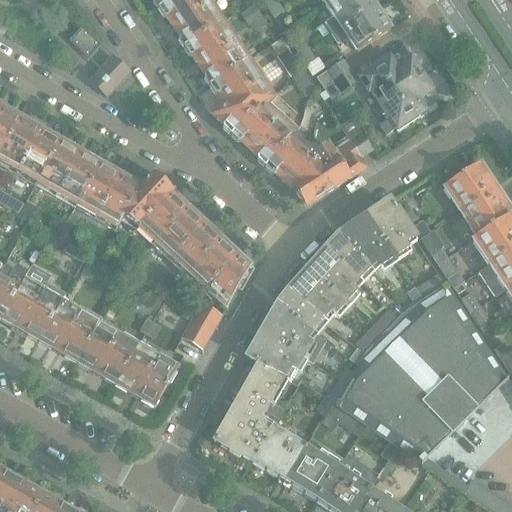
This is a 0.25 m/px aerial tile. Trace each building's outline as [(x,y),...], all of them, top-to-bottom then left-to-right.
[(151,0),(152,1),(152,5),(157,12),(175,0),(151,0)] [(175,0),(157,12),(162,20),(165,20),(178,40),(177,43),(182,51),(221,26),(204,0),(175,0)] [(259,0),(266,10),(276,3),(273,0),(259,0)] [(333,0),(325,6),(333,18),(325,24),(332,35),(374,7),(373,6),(373,5),(369,0),(333,0)] [(283,13),(276,3),(266,10),(273,20),(283,13)] [(374,7),(332,35),(340,46),(348,41),(354,50),(356,52),(356,53),(357,54),(390,32),(377,11),(376,11),(374,7)] [(247,28),(260,19),(253,8),(240,17),(247,28)] [(221,26),(182,51),(187,59),(191,60),(203,78),(202,82),(208,90),(208,89),(247,65),(221,26)] [(87,59),(98,47),(81,31),(69,43),(87,59)] [(326,42),(329,47),(336,43),(332,37),(326,42)] [(298,58),(307,51),(301,41),(292,48),(298,58)] [(305,67),(314,61),(307,51),(298,58),(305,67)] [(410,61),(409,61),(403,52),(360,80),(368,92),(374,89),(382,101),(419,76),(417,73),(418,72),(410,61)] [(277,60),(287,75),(296,69),(286,54),(277,60)] [(106,99),(129,75),(111,59),(89,83),(106,99)] [(323,90),(349,73),(342,64),(317,81),(323,90)] [(208,89),(208,90),(213,98),(216,98),(223,108),(213,117),(213,118),(223,128),(223,130),(230,137),(248,118),(264,108),(271,101),(247,65),(208,89)] [(330,101),(355,84),(349,73),(323,90),(330,101)] [(301,74),(291,81),(296,89),(307,82),(301,74)] [(423,79),(422,79),(419,76),(382,101),(389,112),(383,116),(388,122),(381,127),(387,136),(394,132),(396,136),(419,120),(417,117),(423,113),(422,110),(436,101),(430,92),(431,91),(423,79)] [(248,118),(230,137),(237,144),(240,144),(257,160),(257,163),(264,169),(293,138),(295,136),(264,108),(248,118)] [(0,109),(0,157),(21,122),(19,120),(18,117),(11,114),(8,114),(0,109)] [(33,128),(32,125),(25,121),(23,123),(21,122),(0,157),(0,164),(37,186),(60,144),(58,143),(57,140),(51,137),(48,137),(33,128)] [(340,128),(339,129),(348,143),(359,159),(370,152),(371,151),(360,135),(351,122),(351,121),(340,128)] [(293,138),(264,169),(270,176),(274,176),(290,191),(292,189),(301,183),(308,151),(300,149),(300,145),(293,138)] [(301,183),(292,189),(303,206),(308,207),(348,181),(348,180),(354,176),(354,177),(366,169),(365,168),(359,159),(348,143),(337,150),(330,155),(326,148),(314,156),(313,153),(308,151),(301,183)] [(63,146),(61,145),(60,144),(37,186),(76,208),(100,167),(98,166),(97,163),(91,159),(87,160),(72,151),(71,148),(65,144),(63,146)] [(511,217),(511,215),(479,165),(444,189),(477,240),(508,220),(511,217)] [(102,168),(100,167),(76,208),(116,231),(117,229),(123,220),(140,190),(138,189),(137,186),(131,182),(128,183),(112,174),(111,171),(104,167),(102,168)] [(171,196),(172,194),(153,177),(140,190),(123,220),(138,228),(154,244),(186,211),(185,209),(185,206),(176,199),(175,200),(171,196)] [(411,225),(419,220),(404,198),(396,202),(411,225)] [(403,248),(414,241),(390,204),(338,238),(369,274),(376,266),(379,271),(406,253),(403,248)] [(28,221),(35,210),(27,205),(20,217),(28,221)] [(191,212),(188,213),(186,211),(154,244),(188,276),(220,242),(219,241),(218,238),(213,233),(209,233),(196,220),(196,217),(191,212)] [(511,287),(511,225),(508,220),(477,240),(472,243),(505,292),(511,287)] [(419,243),(430,236),(422,223),(411,230),(419,243)] [(358,285),(369,274),(338,238),(328,250),(358,285)] [(224,244),(222,244),(220,242),(188,276),(226,312),(250,270),(230,252),(230,249),(224,244)] [(67,247),(63,254),(80,264),(84,256),(67,247)] [(438,266),(448,260),(441,249),(430,256),(438,266)] [(335,320),(357,296),(352,292),(358,285),(328,250),(288,295),(324,324),(330,316),(335,320)] [(34,253),(28,263),(32,265),(33,266),(39,256),(37,255),(34,253)] [(86,260),(81,269),(92,275),(97,267),(86,260)] [(457,273),(449,260),(448,260),(438,266),(448,280),(457,273)] [(129,266),(121,262),(116,273),(124,276),(129,266)] [(2,271),(0,273),(0,321),(22,283),(25,277),(14,271),(11,277),(2,271)] [(133,271),(128,276),(137,285),(142,279),(133,271)] [(423,301),(444,287),(437,276),(415,291),(423,301)] [(0,322),(37,344),(60,305),(22,283),(0,321),(0,322)] [(462,286),(455,291),(458,296),(465,291),(462,286)] [(364,354),(364,356),(357,367),(353,375),(346,385),(345,388),(334,406),(396,450),(398,451),(404,455),(420,466),(464,497),(486,511),(511,511),(511,508),(472,481),(466,490),(456,483),(457,482),(452,479),(451,480),(442,474),(443,472),(426,461),(451,437),(477,411),(501,387),(511,404),(511,389),(507,382),(444,287),(423,301),(412,308),(403,314),(396,322),(380,338),(364,354)] [(412,308),(423,301),(415,291),(405,297),(412,308)] [(471,315),(481,308),(471,294),(461,300),(471,315)] [(313,335),(324,324),(288,295),(276,308),(313,335)] [(151,297),(145,307),(155,313),(161,302),(151,297)] [(76,366),(99,327),(60,305),(37,344),(76,366)] [(222,319),(221,318),(200,306),(193,318),(215,330),(222,319)] [(311,367),(325,345),(312,337),(313,335),(276,308),(246,359),(259,368),(284,382),(285,382),(291,371),(296,374),(303,362),(311,367)] [(490,323),(481,308),(471,315),(480,329),(490,323)] [(398,309),(391,316),(396,320),(403,313),(398,309)] [(388,314),(387,314),(386,313),(371,330),(380,338),(396,322),(394,320),(388,314)] [(202,352),(215,330),(193,318),(181,340),(202,352)] [(147,321),(140,333),(144,336),(145,334),(151,325),(151,323),(147,321)] [(145,334),(144,336),(154,341),(161,329),(151,323),(151,325),(145,334)] [(114,388),(137,349),(99,327),(76,366),(114,388)] [(364,354),(380,338),(371,330),(353,349),(356,351),(357,350),(364,356),(364,354)] [(503,365),(511,358),(511,355),(504,344),(494,351),(503,365)] [(176,371),(138,350),(137,349),(114,388),(153,410),(176,371)] [(357,367),(364,356),(357,350),(356,351),(349,361),(357,367)] [(511,358),(503,365),(511,377),(511,358)] [(270,406),(284,382),(259,368),(215,444),(251,465),(271,431),(259,424),(265,415),(270,406)] [(344,370),(338,380),(346,385),(353,375),(344,370)] [(338,380),(326,401),(334,406),(345,388),(346,385),(338,380)] [(330,406),(322,401),(315,413),(322,418),(330,406)] [(276,422),(282,413),(270,406),(265,415),(276,422)] [(327,419),(356,438),(362,429),(333,410),(327,419)] [(338,469),(317,457),(321,451),(310,444),(306,451),(272,430),(271,431),(251,465),(277,481),(278,486),(286,491),(291,489),(315,505),(338,469)] [(404,455),(398,451),(396,450),(388,461),(390,462),(378,480),(383,484),(404,455)] [(399,511),(338,469),(315,505),(325,511),(399,511)] [(34,511),(42,499),(18,485),(0,475),(0,511),(34,511)] [(64,511),(42,499),(34,511),(64,511)]
